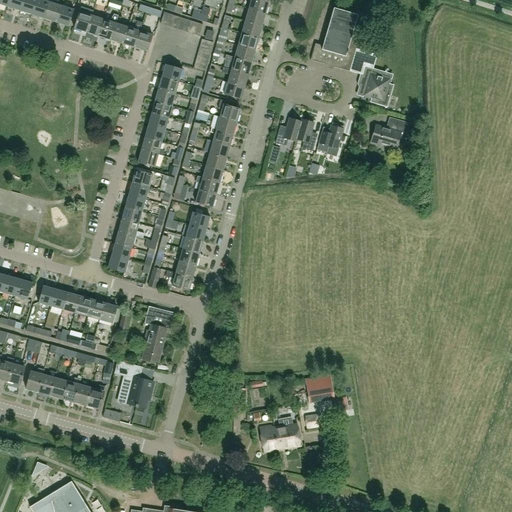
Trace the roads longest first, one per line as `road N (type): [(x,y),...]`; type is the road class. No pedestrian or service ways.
road 1 (unclassified): [(89,277),(146,71),(0,25)]
road 2 (unclassified): [(203,308),(265,89)]
road 3 (residential): [(275,54),(346,75),(351,85),(345,105),(333,109),(265,89)]
road 4 (tertiary): [(163,451),(0,406)]
road 5 (unclassified): [(163,451),(203,308)]
road 6 (tertiary): [(381,511),(261,478)]
